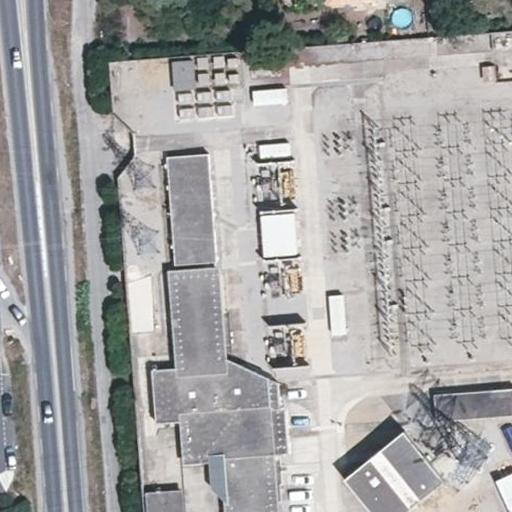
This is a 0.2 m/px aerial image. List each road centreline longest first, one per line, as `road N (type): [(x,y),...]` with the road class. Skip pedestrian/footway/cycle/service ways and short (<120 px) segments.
road 1 (primary): [(75,511),(37,0)]
road 2 (trunk): [(16,0),(45,511)]
road 3 (trunk): [(119,511),(94,0)]
road 4 (primary): [(8,0),(43,356)]
road 5 (primary): [(43,356),(54,511)]
